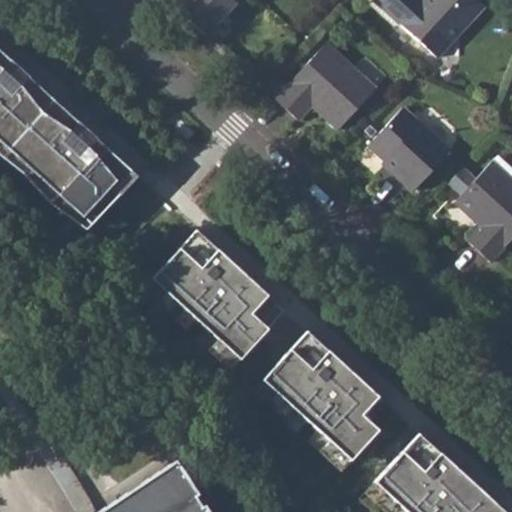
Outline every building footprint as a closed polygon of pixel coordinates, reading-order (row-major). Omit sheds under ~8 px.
[(184,0),(176,9),(186,18),(206,36),(236,3),(233,0),(184,0)] [(373,0),(437,58),(484,6),(477,0),(373,0)] [(325,42),(274,99),(298,120),(312,105),(337,129),(370,94),(347,73),(353,67),(325,42)] [(0,141),(93,225),(138,175),(0,51),(0,141)] [(347,73),(370,94),(375,88),(353,67),(347,73)] [(384,162),(396,172),(394,175),(412,192),(450,152),(402,109),(368,147),(384,162)] [(511,170),(496,156),(486,167),(509,188),(511,184),(511,170)] [(396,172),(384,162),(382,165),(394,175),(396,172)] [(511,238),(511,184),(509,188),(486,167),(475,180),(461,167),(448,182),(461,194),(454,202),(480,226),(466,241),(490,262),(511,238)] [(285,309),(195,225),(154,269),(243,353),(285,309)] [(380,389),(307,325),(264,374),(354,453),(381,422),(365,407),(380,389)] [(501,511),(507,506),(418,425),(374,474),(416,511),(501,511)] [(209,511),(204,504),(201,506),(194,496),(198,493),(177,462),(101,511),(209,511)]
